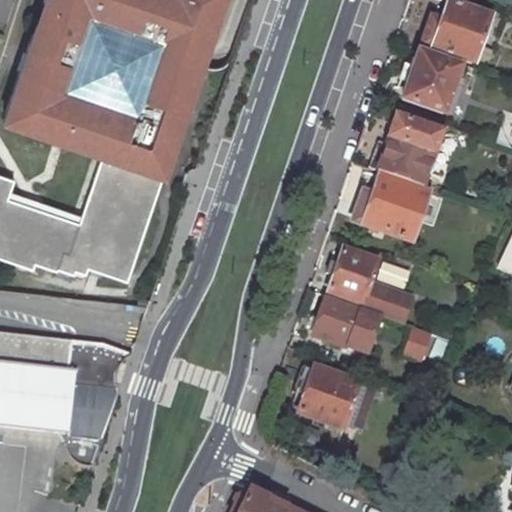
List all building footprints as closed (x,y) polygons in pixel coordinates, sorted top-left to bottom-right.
[(187,105),(221,0),(43,0),(42,5),(47,7),(39,30),(34,28),(2,125),(93,155),(104,156),(162,176),(166,177),(177,143),(164,138),(169,123),(177,126),(179,119),(180,118),(180,117),(180,116),(180,115),(180,114),(179,114),(179,113),(179,112),(178,112),(178,111),(177,111),(177,110),(176,110),(176,109),(175,109),(174,109),(173,109),(173,108),(172,108),(174,101),(187,105)] [(483,17),(440,1),(431,27),(422,24),(414,45),(467,63),(483,17)] [(452,70),(412,55),(395,101),(436,116),(452,70)] [(434,133),(389,117),(381,138),(395,143),(392,149),(379,144),(372,141),(367,156),(362,169),(415,188),(418,178),(434,133)] [(177,143),(182,127),(177,126),(169,123),(164,138),(177,143)] [(395,143),(381,138),(379,144),(392,149),(395,143)] [(15,181),(0,175),(0,258),(32,270),(34,263),(71,276),(73,269),(84,273),(86,268),(126,281),(162,176),(104,156),(81,223),(9,199),(15,181)] [(420,196),(372,180),(363,204),(353,201),(346,221),(403,242),(420,196)] [(511,239),(505,236),(492,267),(511,276),(511,239)] [(322,292),(356,304),(355,309),(373,316),(395,324),(403,299),(363,285),(371,262),(336,250),(332,264),(323,261),(319,272),(328,275),(322,292)] [(355,309),(320,297),(306,339),(340,351),(341,347),(360,354),(373,316),(355,309)] [(413,360),(422,334),(407,328),(398,354),(413,360)] [(102,347),(70,343),(0,334),(0,426),(65,434),(64,444),(75,446),(73,463),(76,465),(82,467),(86,468),(90,467),(93,466),(117,395),(115,381),(116,373),(122,363),(131,356),(102,347)] [(352,384),(307,368),(306,368),(299,366),(293,381),(289,380),(285,392),(296,396),(290,415),(335,431),(352,384)] [(511,371),(502,392),(506,393),(507,391),(511,393),(511,371)] [(353,437),(369,390),(352,384),(335,431),(353,437)] [(511,511),(511,481),(506,494),(503,494),(502,497),(511,502),(511,511)] [(269,511),(259,507),(262,500),(243,490),(232,511),(269,511)] [(278,511),(280,509),(262,500),(259,507),(269,511),(278,511)]
